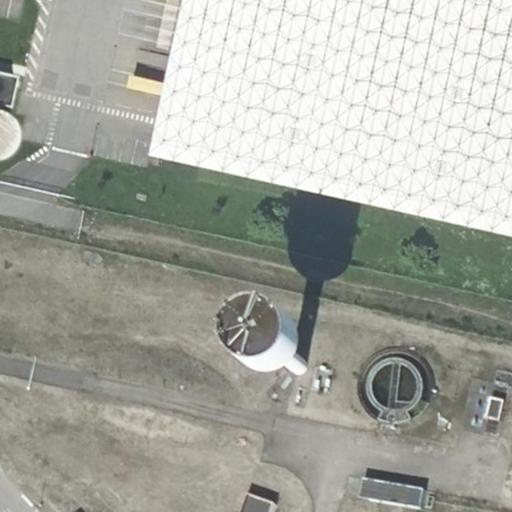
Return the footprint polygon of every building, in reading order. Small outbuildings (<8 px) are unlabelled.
[(511,0),(225,0),(190,157),(511,229),(511,0)] [(0,101),(11,104),(18,73),(0,68),(0,101)] [(9,115),(0,108),(0,151),(5,149),(12,140),(13,124),(9,115)] [(380,416),(398,419),(414,414),(427,402),(433,389),(434,375),(430,361),(420,349),(409,342),(393,340),(377,344),(364,354),(357,367),(355,386),(360,398),(367,408),(380,416)] [(485,408),(500,413),(504,396),(490,392),(485,408)] [(359,492),(418,505),(422,486),(363,472),(359,492)] [(268,511),(273,500),(245,490),(236,511),(268,511)]
